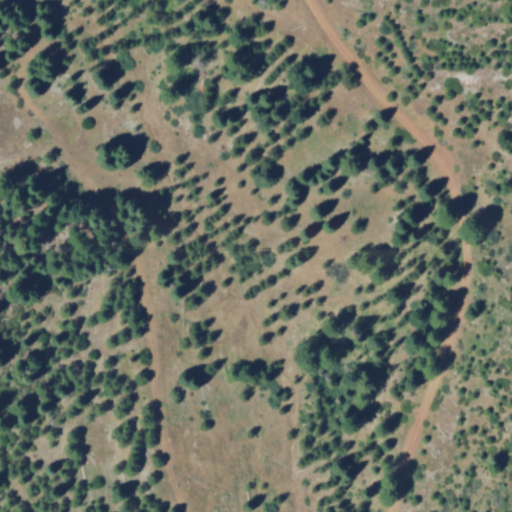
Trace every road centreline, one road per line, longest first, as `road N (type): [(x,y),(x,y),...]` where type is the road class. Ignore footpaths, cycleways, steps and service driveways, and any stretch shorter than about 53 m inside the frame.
road 1 (track): [(311,0),(369,82),(439,152),(459,213),(464,278),(443,359),(387,481),(383,511)]
road 2 (track): [(182,511),(150,423),(139,303),(120,255),(92,205),(29,127),(21,77),(35,0)]
